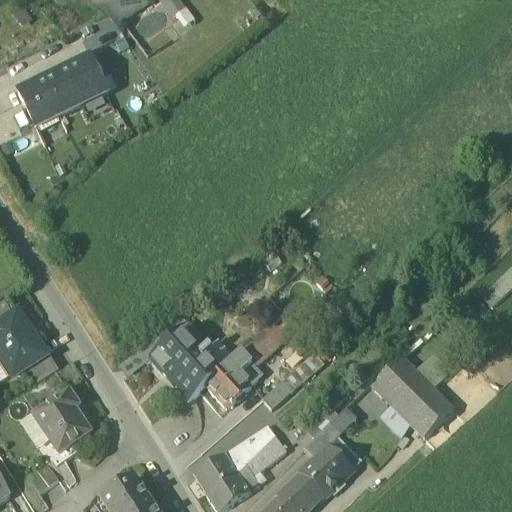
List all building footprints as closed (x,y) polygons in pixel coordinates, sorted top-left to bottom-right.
[(89,0),(103,14),(123,0),(89,0)] [(145,0),(123,0),(103,14),(118,30),(151,7),(145,0)] [(183,31),(195,23),(178,0),(165,0),(162,2),(183,31)] [(88,64),(42,86),(60,122),(106,100),(88,64)] [(35,133),(60,122),(42,86),(16,98),(23,110),(35,133)] [(0,120),(0,150),(35,133),(23,110),(0,120)] [(511,276),(502,286),(511,296),(511,295),(511,276)] [(482,304),(491,315),(511,296),(502,286),(482,304)] [(0,364),(10,381),(23,372),(44,360),(33,343),(31,344),(23,332),(25,330),(15,314),(0,323),(0,364)] [(178,319),(155,338),(164,348),(187,329),(178,319)] [(263,337),(277,354),(290,344),(274,327),(263,337)] [(190,404),(205,391),(204,391),(219,377),(218,377),(205,361),(213,355),(210,351),(209,350),(207,352),(201,357),(194,348),(199,343),(187,329),(164,348),(149,362),(150,362),(163,378),(165,376),(190,404)] [(31,344),(33,343),(25,330),(23,332),(31,344)] [(136,356),(145,366),(150,362),(149,362),(164,348),(155,338),(155,337),(135,355),(136,356)] [(218,377),(219,377),(204,391),(205,391),(226,415),(230,411),(231,413),(233,411),(232,410),(251,393),(250,393),(247,390),(248,389),(240,380),(251,370),(254,373),(277,354),(263,337),(234,363),(218,377)] [(201,357),(207,352),(199,343),(194,348),(201,357)] [(218,345),(210,351),(213,355),(205,361),(218,377),(234,363),(218,345)] [(125,379),(145,366),(136,356),(118,369),(125,379)] [(46,358),(44,360),(23,372),(33,388),(56,374),(46,358)] [(414,380),(429,395),(448,377),(433,361),(414,380)] [(0,387),(10,381),(0,364),(0,387)] [(411,432),(423,445),(451,418),(429,395),(414,380),(399,365),(372,392),(391,412),(411,432)] [(250,377),(254,373),(251,370),(240,380),(248,389),(247,390),(250,393),(258,386),(250,377)] [(291,381),(296,386),(306,378),(301,372),(291,381)] [(260,405),(268,414),(297,388),(296,386),(291,381),(289,378),(260,405)] [(64,436),(72,449),(90,438),(74,414),(78,411),(68,395),(32,418),(50,445),(64,436)] [(328,412),(333,417),(342,409),(332,397),(322,406),(328,412)] [(328,412),(304,435),(313,444),(337,421),(333,417),(328,412)] [(401,446),(411,432),(391,412),(379,424),(401,446)] [(345,414),(329,430),(340,442),(356,426),(345,414)] [(36,454),(50,445),(32,418),(18,427),(36,454)] [(329,430),(303,455),(313,466),(327,453),(328,454),(337,445),(340,442),(329,430)] [(58,458),(63,466),(77,456),(72,449),(64,436),(50,445),(58,458)] [(267,436),(258,441),(266,452),(273,444),(267,436)] [(224,463),(236,481),(266,452),(258,441),(224,463)] [(273,444),(266,452),(236,481),(247,498),(258,491),(252,481),(283,457),(273,444)] [(337,445),(328,454),(351,478),(360,469),(337,445)] [(313,466),(275,502),(278,505),(278,504),(285,511),(316,511),(351,478),(328,454),(327,453),(313,466)] [(194,482),(206,500),(236,481),(224,463),(194,482)] [(26,480),(39,498),(58,484),(45,466),(26,480)] [(247,498),(236,481),(206,500),(213,511),(226,511),(247,499),(247,498)] [(99,503),(104,511),(153,511),(134,482),(99,503)]
